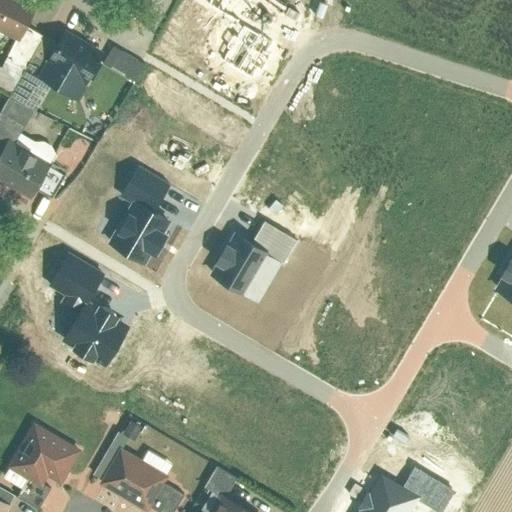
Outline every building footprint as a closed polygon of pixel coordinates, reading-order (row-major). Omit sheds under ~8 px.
[(35,2),(31,0),(0,0),(0,29),(19,38),(35,2)] [(277,42),(241,21),(220,56),(256,77),(277,42)] [(101,55),(62,33),(37,77),(77,98),(101,55)] [(133,78),(144,59),(112,41),(101,61),(133,78)] [(50,161),(10,139),(0,156),(0,183),(28,199),(50,161)] [(173,223),(134,199),(110,239),(149,263),(173,223)] [(267,248),(233,229),(209,273),(243,291),(267,248)] [(511,258),(494,290),(511,300),(511,258)] [(128,322),(85,298),(62,341),(105,364),(128,322)] [(43,481),(50,469),(65,478),(83,447),(35,419),(10,462),(43,481)] [(101,478),(148,505),(168,470),(121,443),(101,478)] [(409,511),(420,491),(380,470),(357,511),(409,511)] [(260,511),(221,491),(210,511),(260,511)] [(0,497),(0,511),(1,511),(8,503),(0,497)]
